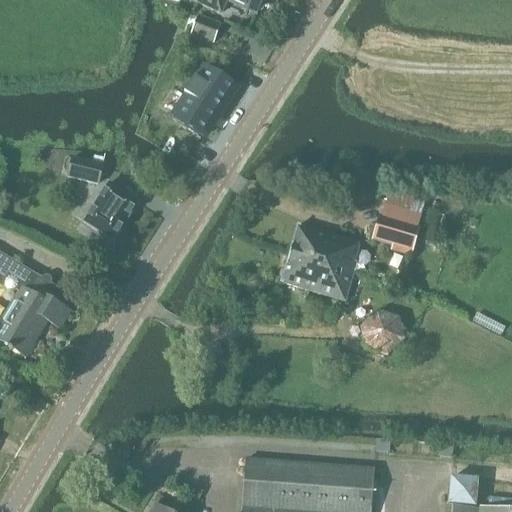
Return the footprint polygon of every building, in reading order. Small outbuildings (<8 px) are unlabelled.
[(257,12),(258,12),(261,12),(265,4),(263,1),(262,1),(262,0),(196,0),(195,3),(220,15),(227,1),(256,14),(257,12)] [(214,44),(221,25),(198,17),(191,36),(214,44)] [(206,68),(173,120),(203,139),(212,125),(218,117),(237,87),(206,68)] [(97,186),(102,167),(72,159),(67,179),(97,186)] [(84,224),(113,242),(137,204),(108,186),(84,224)] [(373,241),(392,247),(391,253),(410,258),(419,229),(416,229),(419,216),(386,206),(381,220),(379,220),(373,241)] [(297,227),(289,256),(353,275),(356,264),(354,263),(359,246),(299,228),(297,227)] [(344,303),(353,275),(289,256),(280,285),(283,285),(344,303)] [(16,294),(19,296),(14,304),(18,307),(0,335),(0,343),(24,358),(34,342),(30,340),(42,320),(58,330),(68,313),(55,305),(61,295),(0,257),(0,288),(8,293),(10,294),(12,294),(14,294),(16,294)] [(395,317),(372,310),(356,326),(360,348),(382,356),(400,339),(395,317)] [(484,511),(477,511),(445,508),(444,511),(370,511),(373,471),(246,461),(242,511),(163,511),(155,507),(152,511),(484,511)] [(448,507),(474,509),(476,482),(450,480),(448,507)]
